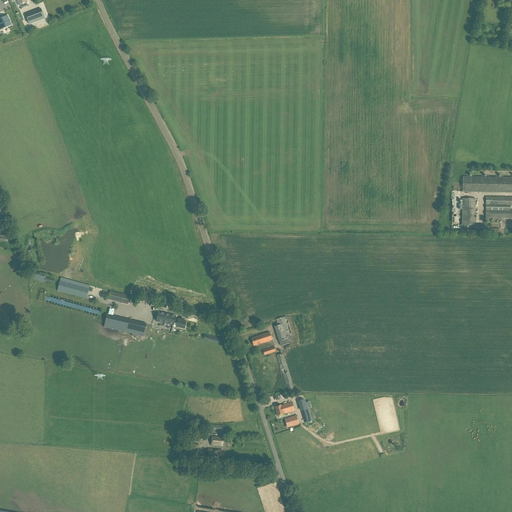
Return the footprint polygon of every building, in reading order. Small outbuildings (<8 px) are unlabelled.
[(40,9),(25,15),(28,24),(44,18),(44,17),(40,9)] [(7,16),(0,18),(0,28),(0,29),(11,24),(7,16)] [(511,177),(463,177),(463,192),(511,193),(511,177)] [(511,197),(486,197),(486,218),(511,218),(511,210),(510,211),(511,206),(511,205),(511,197)] [(463,199),(462,226),(474,226),(474,228),(468,228),(468,234),(499,234),(499,229),(489,229),(489,225),(475,225),(476,199),(463,199)] [(46,278),(32,274),(30,279),(44,283),(45,282),(46,278)] [(61,280),(57,291),(87,299),(90,288),(61,280)] [(110,292),(108,300),(128,305),(130,297),(110,292)] [(159,313),(157,321),(174,325),(173,327),(177,328),(177,327),(185,329),(186,322),(175,319),(175,317),(159,313)] [(278,325),(274,327),(279,342),(281,346),(293,342),(290,334),(292,334),(286,316),(276,320),(278,325)] [(154,326),(155,322),(141,318),(140,323),(154,326)] [(207,327),(206,331),(222,335),(223,331),(207,327)] [(270,334),(252,340),(254,346),(272,340),(270,334)] [(274,347),(263,351),(265,356),(276,352),(274,347)] [(283,353),(277,355),(286,383),(292,381),(283,353)] [(292,381),(286,383),(287,388),(289,393),(295,391),(292,381)] [(306,399),(298,401),(302,412),(308,409),(308,408),(306,399)] [(281,405),(275,407),(278,416),(284,414),(295,411),(293,402),(282,406),(281,405)] [(308,409),(302,412),(305,423),(311,421),(308,409)] [(296,416),(285,419),(287,428),(299,424),(296,416)] [(211,425),(211,430),(219,431),(218,438),(224,438),(225,426),(211,425)] [(211,438),(211,446),(222,446),(222,438),(211,438)] [(189,445),(188,457),(199,458),(199,452),(195,452),(195,450),(199,450),(199,445),(189,445)] [(208,450),(207,460),(221,461),(222,450),(208,450)]
